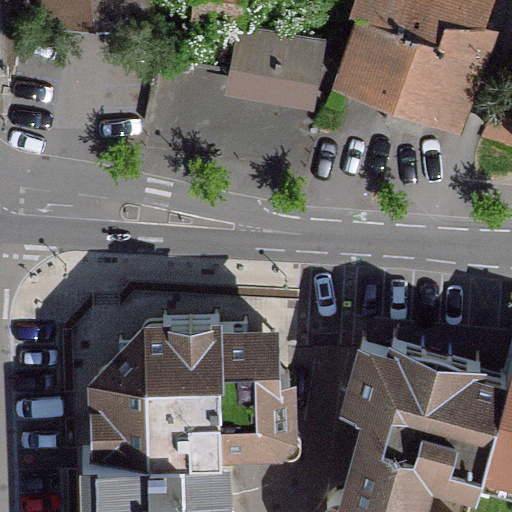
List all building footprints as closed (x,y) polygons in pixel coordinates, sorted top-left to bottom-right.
[(51,0),(57,10),(89,9),(92,2),(147,14),(143,0),(51,0)] [(192,0),(192,11),(238,17),(239,0),(192,0)] [(481,0),(360,0),(359,6),(346,41),(337,73),(451,111),(486,20),(476,9),(481,0)] [(229,61),(227,79),(274,87),(275,83),(311,88),(320,35),(238,17),(229,61)] [(511,77),(506,76),(490,123),(511,129),(511,77)] [(423,127),(429,109),(394,98),(388,115),(423,127)] [(119,375),(121,435),(228,432),(227,415),(283,414),(282,365),(267,349),(267,336),(249,336),(234,319),(180,321),(136,364),(137,374),(119,375)] [(511,355),(502,396),(486,463),(511,466),(511,355)] [(474,511),(486,463),(502,396),(388,368),(362,379),(356,402),(370,427),(382,430),(374,460),(385,463),(372,511),(353,511),(351,507),(347,506),(344,505),(340,509),(339,511),(474,511)] [(121,435),(91,435),(93,511),(230,511),(228,432),(121,435)]
